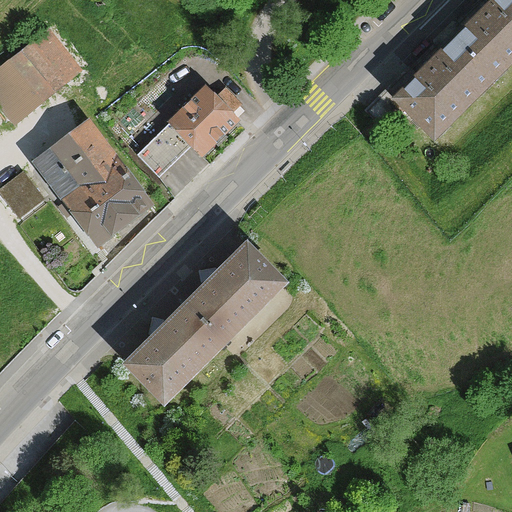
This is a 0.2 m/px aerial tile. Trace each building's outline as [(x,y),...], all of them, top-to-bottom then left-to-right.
[(511,0),(490,0),(482,9),(426,63),(414,74),(392,97),(401,106),(435,140),(511,64),(511,0)] [(48,28),(0,67),(0,106),(15,125),(82,70),(48,28)] [(380,127),(401,106),(392,97),(414,74),(409,69),(365,111),(380,127)] [(206,85),(168,123),(190,144),(203,157),(241,119),(233,112),(241,104),(225,89),(218,97),(206,85)] [(80,188),(62,201),(97,248),(154,205),(89,119),(50,148),(80,188)] [(168,123),(137,154),(159,175),(190,144),(168,123)] [(80,188),(50,148),(32,161),(62,201),(80,188)] [(305,181),(260,220),(292,256),(318,233),(389,314),(427,280),(329,169),(310,186),(305,181)] [(22,172),(0,189),(0,193),(20,218),(43,199),(22,172)] [(282,284),(247,249),(218,278),(160,335),(129,365),(164,400),(282,284)] [(75,420),(0,503),(0,511),(28,511),(95,438),(75,420)]
